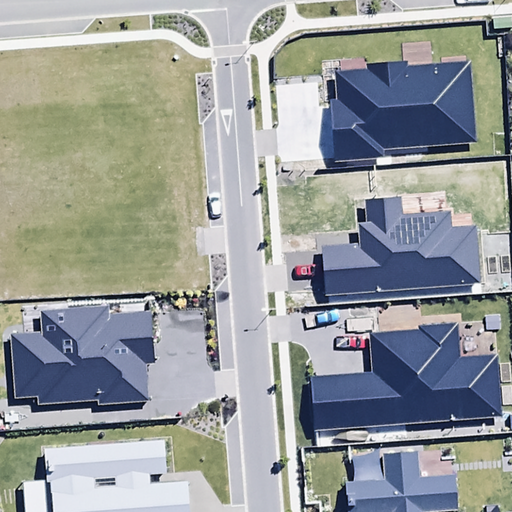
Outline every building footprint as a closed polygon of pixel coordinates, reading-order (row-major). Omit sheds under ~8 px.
[(327,170),(313,214),(300,255),(362,275),(389,190),(327,170)] [(511,225),(471,223),(468,273),(472,273),(468,336),(456,335),(454,376),(511,379),(511,225)] [(221,343),(96,349),(98,395),(103,395),(104,416),(172,414),(172,391),(223,389),(221,343)] [(93,384),(92,351),(68,352),(69,385),(93,384)] [(81,511),(94,511),(194,505),(194,511),(211,511),(211,503),(241,501),(237,438),(77,450),(81,511)]
